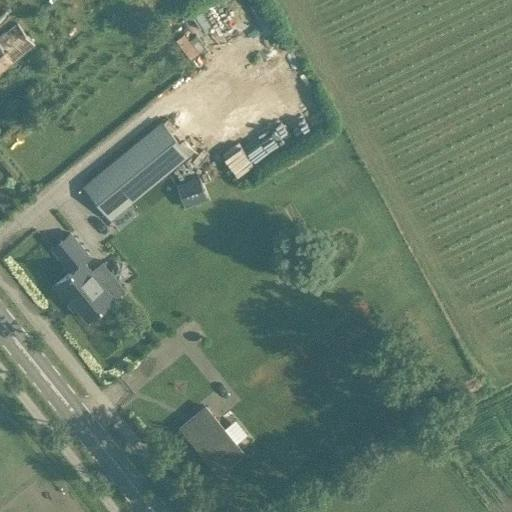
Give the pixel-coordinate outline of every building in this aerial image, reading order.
[(0,36),(0,72),(35,44),(18,23),(0,36)] [(195,56),(203,50),(189,32),(181,39),(195,56)] [(84,186),(110,218),(189,154),(162,121),(84,186)] [(206,176),(183,181),(188,203),(211,198),(206,176)] [(68,235),(52,247),(71,271),(55,284),(68,300),(71,297),(89,319),(104,306),(114,298),(126,289),(103,260),(91,269),(85,261),(91,257),(71,232),(68,235)] [(445,380),(434,385),(438,392),(449,387),(445,380)] [(206,405),(181,426),(219,472),(244,452),(236,442),(247,433),(235,418),(224,427),(206,405)]
